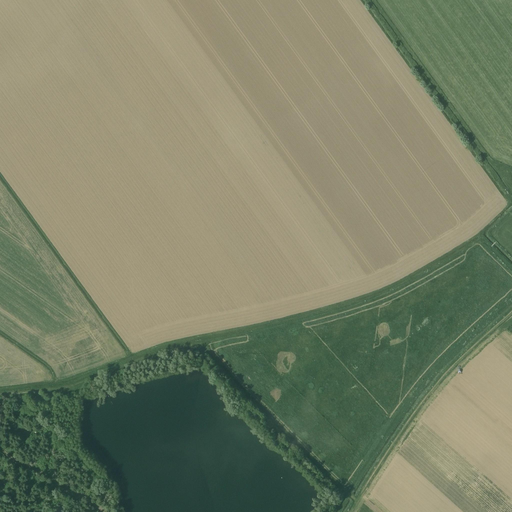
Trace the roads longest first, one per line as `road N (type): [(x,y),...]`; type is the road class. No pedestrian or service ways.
road 1 (track): [(511,296),(414,391),(335,511)]
road 2 (track): [(261,329),(321,316),(390,287),(477,236),(489,248)]
